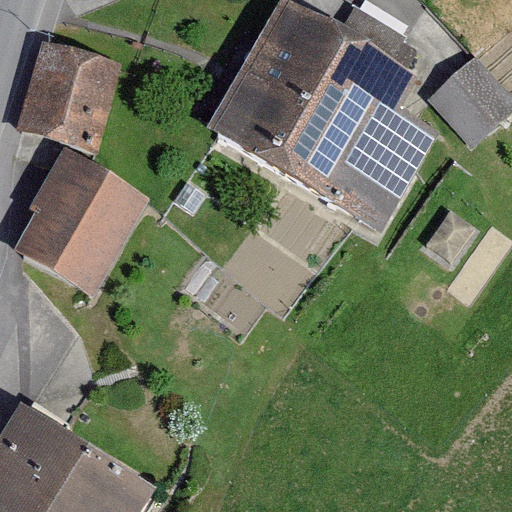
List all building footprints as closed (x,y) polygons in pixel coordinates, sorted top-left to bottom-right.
[(210,135),(379,229),(433,134),(397,114),(415,83),(402,75),(417,49),(355,14),(341,38),(284,6),(210,135)] [(119,68),(42,47),(19,132),(96,152),(119,68)] [(429,105),(471,150),(511,111),(511,101),(476,62),(429,105)] [(91,299),(145,200),(68,158),(14,257),(91,299)] [(451,274),(481,230),(450,210),(420,254),(451,274)] [(24,417),(0,454),(0,511),(138,511),(149,496),(24,417)]
